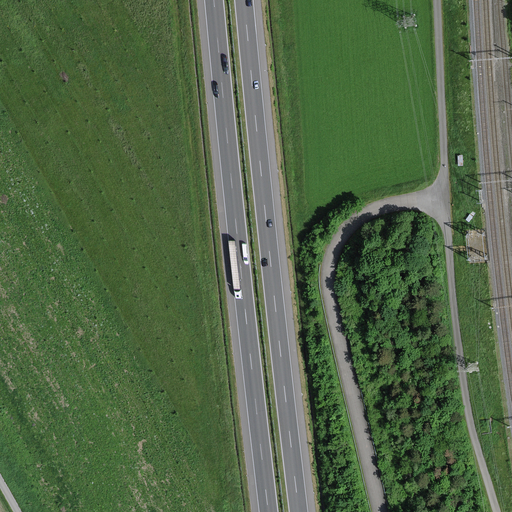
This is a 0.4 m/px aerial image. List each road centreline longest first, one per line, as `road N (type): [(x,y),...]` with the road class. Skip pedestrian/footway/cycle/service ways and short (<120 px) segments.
road 1 (motorway): [(298,511),(245,0)]
road 2 (motorway): [(214,0),(267,511)]
road 3 (unclassified): [(380,511),(327,272),(341,235),(364,213),(437,190)]
road 4 (unclassified): [(497,511),(472,431),(437,190)]
road 5 (unclassified): [(437,190),(444,161),(436,0)]
